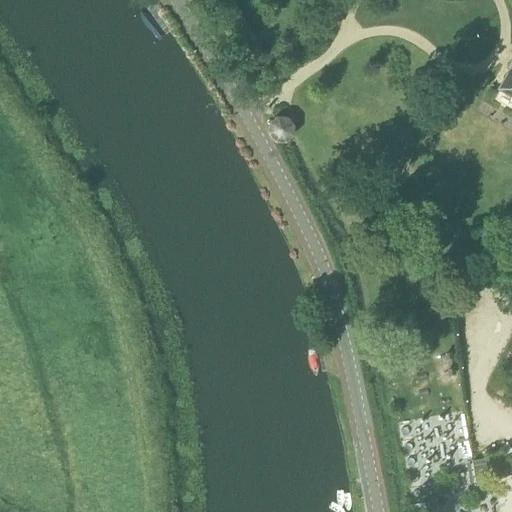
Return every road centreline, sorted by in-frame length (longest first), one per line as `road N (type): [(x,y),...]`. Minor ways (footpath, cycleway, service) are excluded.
road 1 (tertiary): [(377,511),(339,323),(307,220),(173,0)]
road 2 (unknown): [(251,124),(310,52),(354,42),(464,43)]
